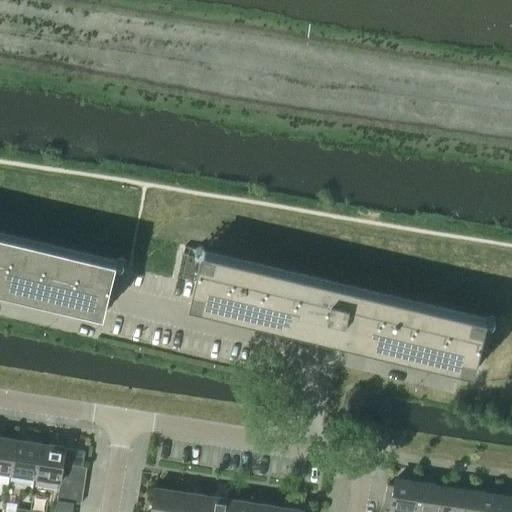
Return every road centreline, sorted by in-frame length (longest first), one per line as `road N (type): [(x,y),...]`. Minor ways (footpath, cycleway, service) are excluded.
road 1 (residential): [(123,303),(320,351),(298,446)]
road 2 (residential): [(298,446),(123,418)]
road 3 (residential): [(123,418),(0,399)]
